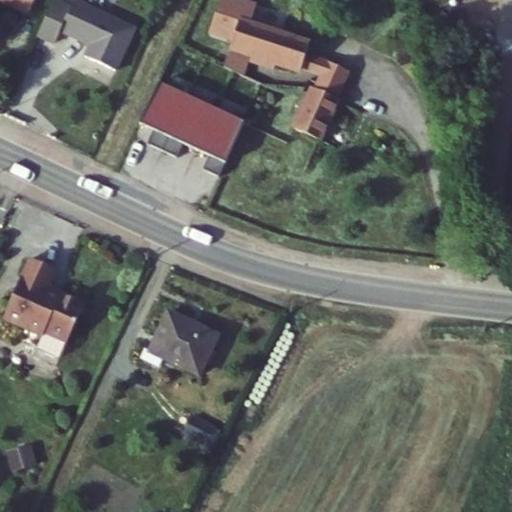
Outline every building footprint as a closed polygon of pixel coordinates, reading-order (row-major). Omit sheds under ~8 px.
[(22,0),(0,0),(0,6),(15,15),(22,0)] [(228,33),(224,44),(243,50),(249,52),(247,58),(269,66),(271,60),(296,68),(299,61),(304,47),(307,39),(241,17),(247,0),(246,0),(213,0),(205,25),(228,33)] [(116,80),(141,32),(77,1),(61,34),(87,48),(80,61),(116,80)] [(237,68),(243,50),(224,44),(218,60),(237,68)] [(334,91),(346,64),(304,47),(299,61),(319,68),(313,82),(334,91)] [(218,171),(242,117),(160,79),(141,119),(154,126),(148,139),(177,152),(183,139),(208,151),(202,164),(218,171)] [(317,134),(335,92),(334,91),(313,82),(311,81),(293,122),(317,134)] [(58,264),(32,251),(3,310),(42,329),(37,341),(59,352),(85,298),(61,286),(60,288),(52,284),(53,282),(50,280),(58,264)] [(173,314),(153,354),(148,352),(144,361),(166,372),(171,363),(201,378),(221,338),(173,314)] [(205,447),(213,429),(189,417),(180,435),(205,447)]
